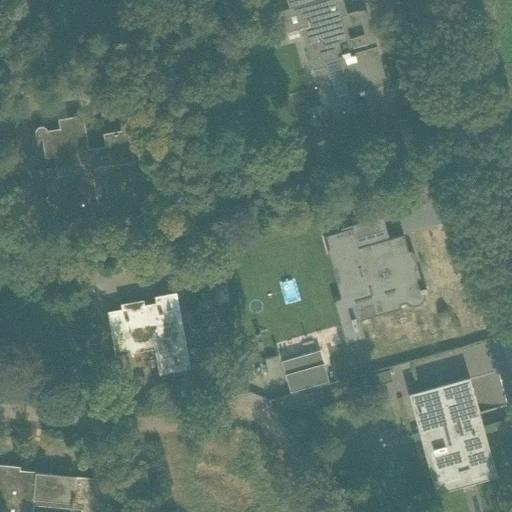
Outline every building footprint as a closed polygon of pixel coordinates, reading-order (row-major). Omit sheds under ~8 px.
[(392,103),(372,32),(349,39),(343,17),(347,16),(342,0),(320,0),(281,11),(287,32),(300,29),(311,66),(338,58),(349,95),(363,91),(368,110),(373,108),(381,106),(385,119),(396,116),(392,103)] [(58,119),(59,129),(47,131),(47,130),(46,129),(45,127),(44,127),(42,126),(41,126),(40,126),(39,126),(38,127),(37,128),(36,128),(36,129),(35,131),(35,132),(34,133),(35,134),(35,135),(36,137),(38,138),(39,139),(40,139),(42,139),(45,158),(54,157),(57,175),(45,178),(49,199),(52,199),(56,217),(77,213),(75,200),(97,196),(92,173),(90,174),(89,169),(112,165),(112,166),(133,162),(128,129),(103,134),(105,146),(89,149),(83,115),(58,119)] [(359,225),(354,206),(335,211),(340,231),(359,225)] [(352,228),(325,236),(329,249),(331,248),(346,300),(341,301),(347,323),(352,322),(354,329),(354,330),(355,330),(356,330),(357,330),(357,329),(357,328),(356,321),(369,318),(401,309),(400,305),(406,303),(406,304),(407,304),(408,304),(408,305),(409,305),(410,305),(410,306),(411,306),(412,306),(413,306),(414,306),(415,306),(416,306),(417,306),(417,305),(418,305),(419,305),(419,304),(420,304),(421,304),(421,303),(422,303),(422,302),(423,301),(423,300),(424,300),(424,299),(424,298),(424,297),(425,297),(425,296),(425,295),(425,294),(425,293),(425,292),(424,292),(425,291),(426,291),(426,290),(426,289),(426,288),(425,288),(424,288),(423,288),(420,276),(420,275),(419,275),(419,274),(418,274),(418,273),(417,272),(416,271),(414,270),(413,270),(412,269),(411,269),(408,260),(409,260),(409,259),(409,258),(410,258),(409,257),(403,235),(358,247),(352,228)] [(177,260),(183,288),(212,282),(207,255),(177,260)] [(484,284),(445,293),(456,343),(496,334),(484,284)] [(226,285),(214,287),(217,304),(229,302),(226,285)] [(190,366),(176,292),(154,296),(156,304),(123,310),(130,349),(156,344),(161,371),(186,367),(190,366)] [(320,351),(281,362),(286,377),(324,366),(320,351)] [(374,375),(377,386),(394,382),(391,370),(374,375)] [(471,414),(463,383),(469,381),(468,379),(410,395),(436,492),(495,475),(477,412),(471,414)] [(0,464),(0,511),(33,511),(34,506),(80,511),(107,511),(108,504),(82,501),(82,503),(73,502),(75,476),(35,473),(35,476),(19,475),(20,467),(0,464)]
